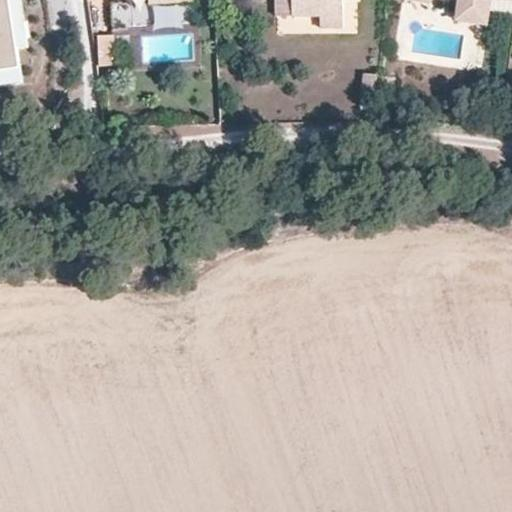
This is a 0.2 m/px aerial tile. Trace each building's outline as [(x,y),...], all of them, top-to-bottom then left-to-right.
[(0,0),(0,71),(20,69),(17,49),(10,0),(0,0)] [(10,0),(17,49),(27,47),(20,0),(10,0)] [(273,0),(274,15),(292,15),(292,0),(273,0)] [(343,28),(343,15),(342,0),(292,0),(292,15),(319,15),(320,29),(343,28)] [(410,0),(408,9),(430,12),(432,4),(410,0)] [(511,0),(410,0),(432,4),(432,0),(460,0),(459,12),(489,16),(492,1),(511,3),(511,0)] [(459,12),(457,29),(487,33),(489,16),(459,12)] [(98,29),(99,39),(113,37),(112,27),(98,29)] [(113,37),(99,39),(103,59),(116,57),(113,37)] [(0,86),(22,83),(20,69),(0,71),(0,86)] [(377,84),(364,82),(360,117),(372,118),(374,111),(377,84)]
